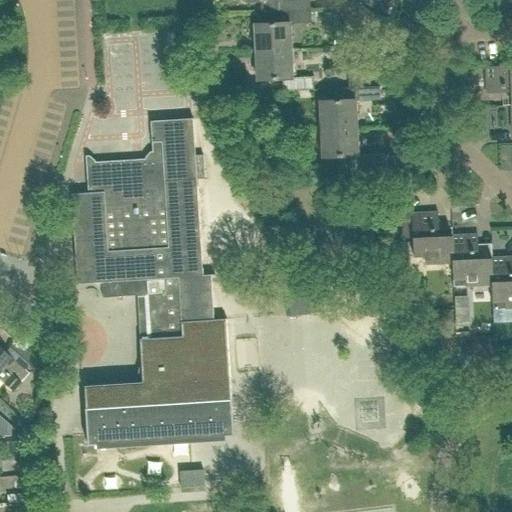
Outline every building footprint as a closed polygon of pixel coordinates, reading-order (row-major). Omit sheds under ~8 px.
[(280,13),(311,12),(310,0),(283,0),(281,0),(246,0),(246,3),(279,1),(280,13)] [(257,53),(290,52),(289,25),(311,24),(311,12),(280,13),(280,24),(256,25),(257,53)] [(290,52),(257,53),(258,81),(282,80),(283,92),(314,91),(314,78),(292,79),(290,52)] [(510,105),(511,105),(511,66),(485,67),(486,93),(509,93),(510,105)] [(335,90),(336,102),(321,102),(322,130),(356,129),(354,101),(380,100),(379,88),(335,90)] [(147,295),(150,338),(139,339),(142,382),(84,385),(88,446),(234,436),(226,319),(214,320),(211,275),(203,275),(197,183),(204,183),(203,156),(196,156),(193,119),(151,122),(153,159),(88,163),(87,156),(86,156),(88,193),(72,194),(77,285),(102,283),(103,298),(147,295)] [(356,129),(322,130),(323,158),(352,157),(352,169),(382,168),(382,166),(382,155),(357,156),(356,129)] [(382,155),(382,166),(403,165),(402,154),(382,155)] [(453,263),(451,237),(438,237),(437,213),(412,215),(414,258),(425,257),(426,265),(453,263)] [(492,286),(490,259),(478,259),(477,235),(451,237),(453,263),(454,280),(465,280),(465,287),(492,286)] [(511,257),(490,259),(492,286),(493,302),(505,302),(505,309),(511,308),(511,257)] [(286,316),(310,314),(309,299),(285,300),(286,316)] [(29,374),(14,360),(0,346),(0,379),(14,392),(22,383),(21,382),(29,374)] [(364,405),(365,433),(391,432),(390,404),(364,405)] [(11,456),(21,455),(20,441),(10,441),(11,456)] [(180,488),(204,486),(203,470),(179,472),(180,488)]
